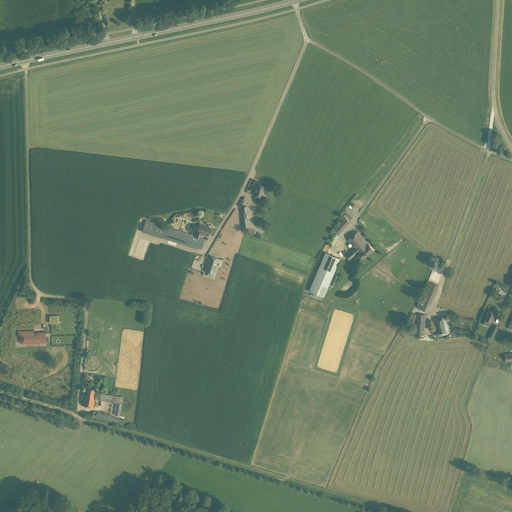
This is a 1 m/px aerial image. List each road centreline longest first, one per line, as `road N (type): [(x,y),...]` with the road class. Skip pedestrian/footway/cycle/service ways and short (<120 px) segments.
road 1 (track): [(394,511),(82,420)]
road 2 (secondary): [(0,68),(300,0)]
road 3 (unclassified): [(511,147),(494,104),(498,0)]
